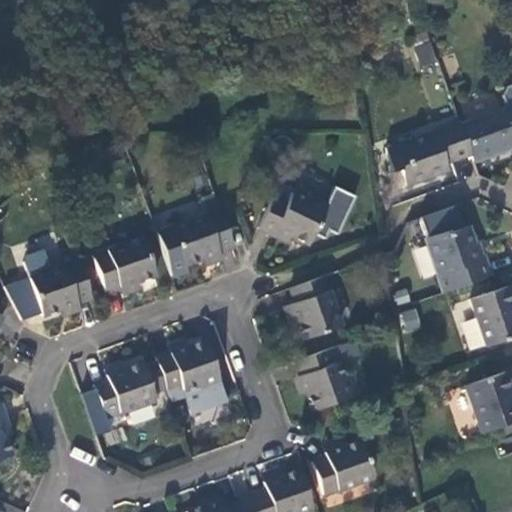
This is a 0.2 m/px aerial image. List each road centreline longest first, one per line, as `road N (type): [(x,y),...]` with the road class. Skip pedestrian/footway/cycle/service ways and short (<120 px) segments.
road 1 (residential): [(225,296),(270,412),(253,452),(133,491),(65,471)]
road 2 (residential): [(65,471),(38,394),(60,348),(225,296)]
